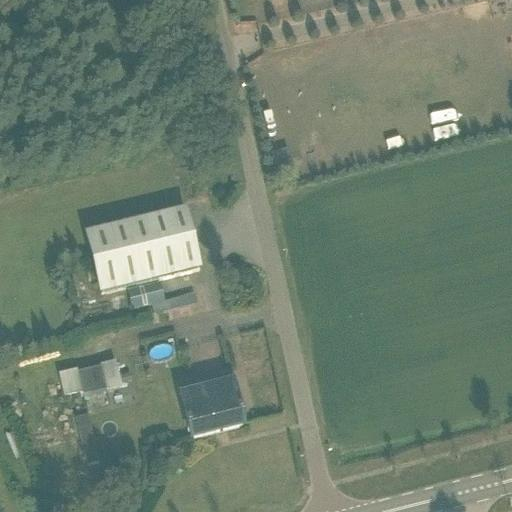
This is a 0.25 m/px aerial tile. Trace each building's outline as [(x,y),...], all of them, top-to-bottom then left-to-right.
[(282,153),(271,156),(274,168),(285,165),(282,153)] [(179,279),(179,278),(199,273),(184,214),(164,218),(163,217),(83,237),(98,299),(179,279)] [(131,313),(163,305),(159,287),(126,295),(131,313)] [(105,394),(100,370),(77,376),(83,399),(105,394)] [(180,400),(182,406),(187,426),(185,426),(186,431),(188,431),(191,441),(242,429),(239,418),(241,418),(239,413),(238,413),(228,377),(202,384),(204,394),(180,400)]
